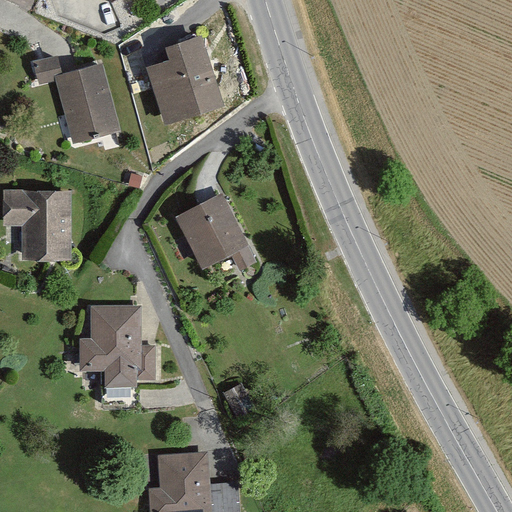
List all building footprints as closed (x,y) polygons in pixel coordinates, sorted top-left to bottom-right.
[(161,60),(141,66),(158,124),(222,105),(200,31),(156,44),(161,60)] [(54,54),(30,60),(36,82),(51,78),(66,141),(117,129),(100,62),(58,72),(54,54)] [(70,189),(0,187),(0,223),(18,224),(18,257),(69,258),(70,189)] [(218,187),(170,213),(196,263),(224,248),(237,271),(257,260),(218,187)] [(139,302),(83,301),(83,333),(73,333),(73,369),(99,370),(99,384),(132,384),(132,375),(152,375),(152,344),(139,344),(139,302)] [(207,452),(152,453),(153,486),(144,486),(144,511),(241,511),(241,481),(207,482),(207,452)]
